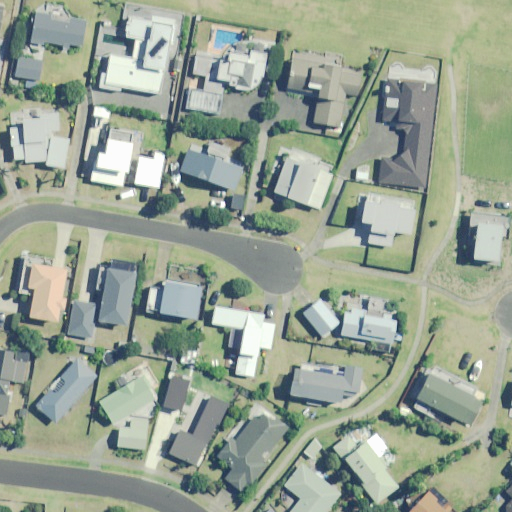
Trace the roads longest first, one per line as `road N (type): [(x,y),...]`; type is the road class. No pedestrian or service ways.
road 1 (residential): [(0,227),(60,212),(244,249),(278,268)]
road 2 (residential): [(186,511),(144,492),(0,471)]
